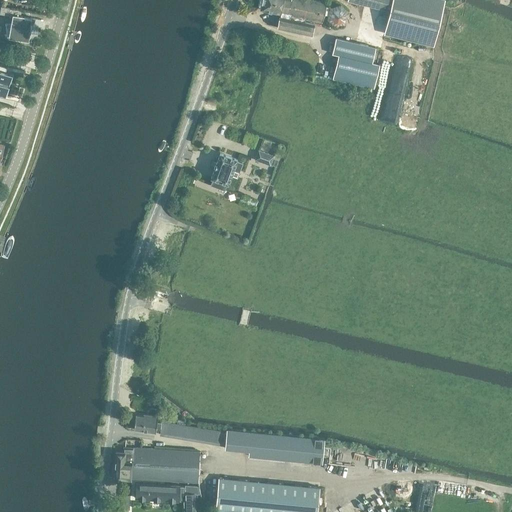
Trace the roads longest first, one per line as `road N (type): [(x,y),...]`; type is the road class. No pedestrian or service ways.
road 1 (unclassified): [(103,511),(131,296),(233,0)]
road 2 (track): [(511,492),(457,479),(312,477),(112,430)]
road 3 (track): [(511,69),(399,50),(362,35),(311,40),(228,19)]
road 4 (tertiary): [(0,194),(67,0)]
road 5 (track): [(242,329),(247,287),(238,262),(194,231)]
